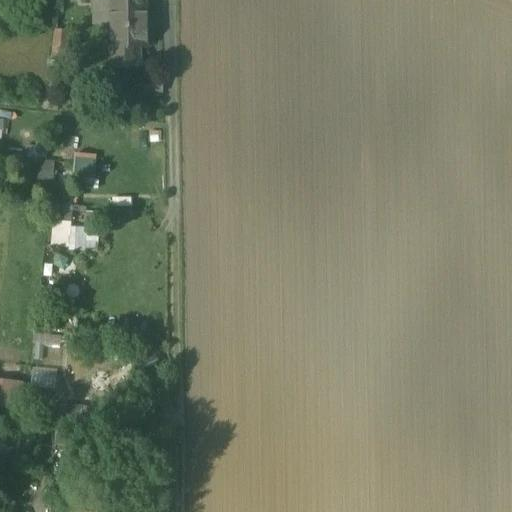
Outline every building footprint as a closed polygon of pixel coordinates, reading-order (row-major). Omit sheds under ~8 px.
[(145,5),(111,6),(112,50),(112,51),(131,51),(146,50),(145,5)] [(68,35),(56,34),(53,58),(65,59),(68,35)] [(131,51),(112,51),(112,50),(110,50),(111,71),(132,70),(131,51)] [(83,155),(82,178),(96,179),(97,156),(83,155)] [(73,222),(75,208),(59,206),(57,220),(73,222)] [(53,249),(88,249),(88,225),(54,224),(53,249)] [(154,356),(133,366),(140,380),(160,370),(154,356)] [(21,386),(0,382),(0,406),(17,409),(21,386)]
